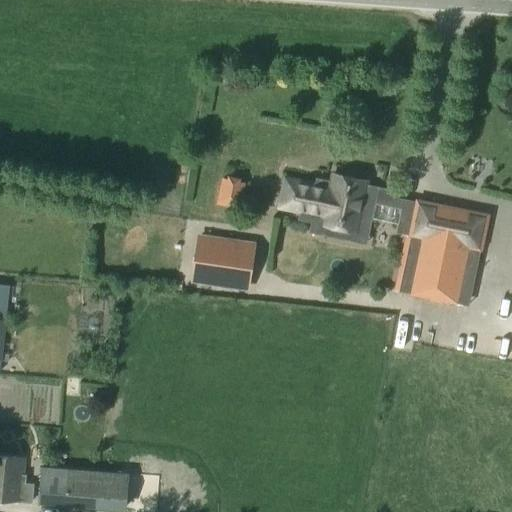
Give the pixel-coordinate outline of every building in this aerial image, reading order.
[(222,179),(217,207),(240,212),(245,184),(242,183),(242,181),(229,178),(228,180),(222,179)] [(281,180),(274,210),(320,220),(318,227),(352,235),(363,185),(329,178),(326,190),(281,180)] [(385,224),(381,239),(404,244),(393,295),(463,311),(483,220),(390,200),(385,220),(404,225),(404,228),(385,224)] [(194,239),(187,280),(242,290),(249,248),(194,239)] [(280,293),(301,298),(304,287),(282,282),(280,293)] [(8,286),(0,285),(0,322),(5,323),(8,286)] [(0,457),(0,500),(21,502),(24,459),(0,457)] [(26,474),(24,497),(38,498),(38,503),(124,510),(127,476),(41,469),(40,475),(26,474)]
